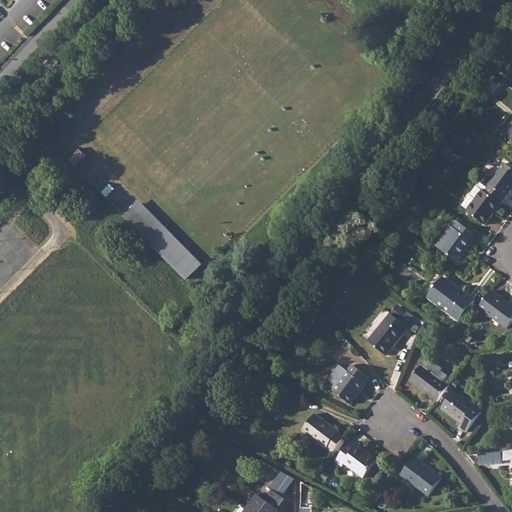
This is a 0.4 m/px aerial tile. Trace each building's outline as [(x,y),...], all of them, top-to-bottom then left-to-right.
[(490,185),(485,191),(501,203),(511,190),(510,189),(511,185),(511,168),(504,162),(488,184),(490,185)] [(485,191),(477,185),(461,205),(468,209),(467,211),(485,224),(501,203),(485,191)] [(202,266),(140,201),(124,216),(186,281),(202,266)] [(476,235),(454,218),(449,224),(445,224),(433,240),(434,244),(457,262),(473,242),(471,241),(476,235)] [(408,231),(413,235),(417,229),(412,226),(408,231)] [(450,285),(451,283),(443,277),(428,297),(460,321),(475,301),(459,289),(457,291),(450,285)] [(493,291),(480,308),(508,329),(511,323),(511,307),(510,306),(505,303),(506,301),(493,291)] [(391,314),(368,341),(386,356),(404,334),(403,333),(408,328),(403,324),(391,314)] [(407,315),(402,321),(412,327),(416,321),(407,315)] [(353,365),(333,391),(351,404),(366,385),(365,384),(370,378),(353,365)] [(422,365),(410,381),(438,402),(456,378),(452,375),(446,383),(444,382),(422,365)] [(454,391),(442,408),(462,423),(460,426),(467,432),(482,412),(454,391)] [(307,426),(303,430),(327,449),(328,448),(334,452),(345,437),(339,433),(340,432),(316,413),(307,426)] [(352,442),(337,461),(343,466),(346,463),(365,478),(378,460),(359,445),(358,447),(352,442)] [(414,458),(401,475),(429,496),(442,479),(414,458)] [(258,495),(249,508),(254,511),(279,511),(281,510),(273,505),(275,502),(281,505),(286,499),(284,497),(274,490),(267,501),(258,495)]
